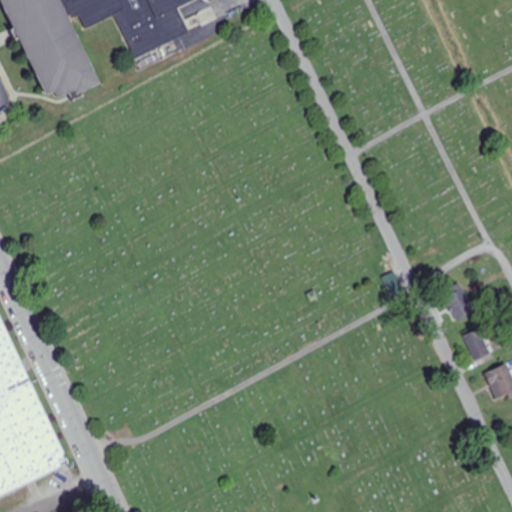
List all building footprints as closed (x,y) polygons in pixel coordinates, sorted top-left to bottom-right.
[(1,0),(48,95),(56,92),(59,98),(76,90),(79,97),(103,85),(72,20),(80,15),(86,28),(116,13),(138,58),(191,32),(180,8),(196,0),(1,0)] [(428,0),(424,0),(374,0),(374,6),(373,6),(421,98),(442,99),(431,75),(417,75),(411,70),(411,59),(417,56),(417,46),(427,46),(432,44),(432,35),(432,9),(428,0)] [(402,289),(396,272),(384,277),(390,293),(402,289)] [(443,294),(459,323),(476,313),(461,284),(443,294)] [(0,497),(70,466),(0,313),(0,497)] [(495,352),(486,326),(464,334),(473,360),(495,352)] [(496,400),(511,394),(511,370),(510,364),(486,372),(496,400)]
